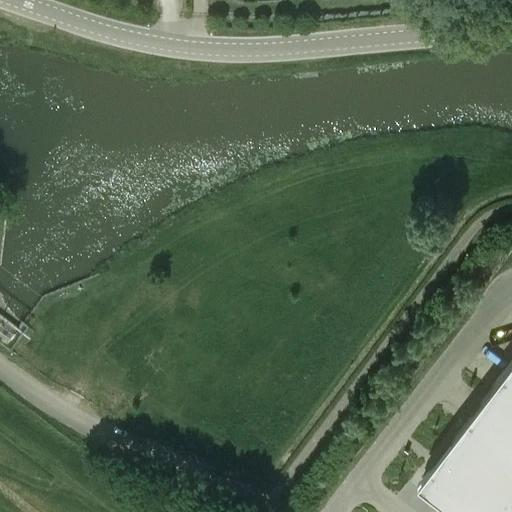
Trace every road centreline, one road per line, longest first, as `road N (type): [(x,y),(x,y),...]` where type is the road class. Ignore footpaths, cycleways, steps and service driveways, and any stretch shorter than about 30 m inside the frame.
road 1 (unclassified): [(3,0),(114,39),(275,51),(511,32)]
road 2 (unclassified): [(265,506),(64,415),(0,371)]
